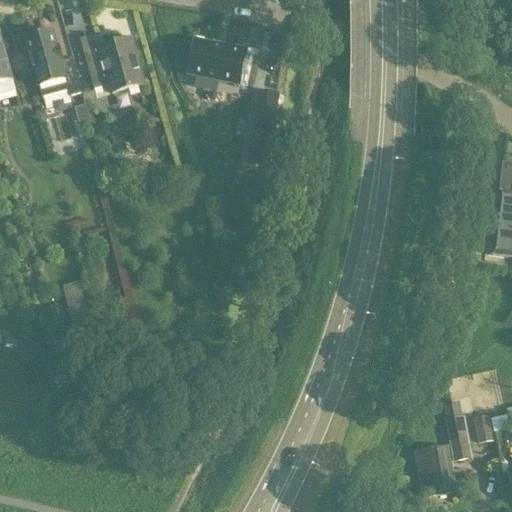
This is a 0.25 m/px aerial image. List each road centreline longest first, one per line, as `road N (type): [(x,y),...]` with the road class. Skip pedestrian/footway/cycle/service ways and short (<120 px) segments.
road 1 (primary): [(269,511),(323,397),(354,288),(376,179),(383,0)]
road 2 (residential): [(511,121),(423,69),(211,0)]
